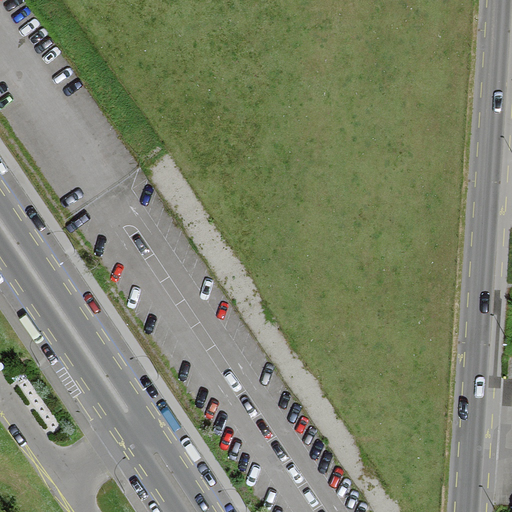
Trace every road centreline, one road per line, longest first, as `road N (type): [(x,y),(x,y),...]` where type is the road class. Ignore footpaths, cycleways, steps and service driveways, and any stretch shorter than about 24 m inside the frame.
road 1 (secondary): [(467,511),(499,0)]
road 2 (secondary): [(0,217),(194,511)]
